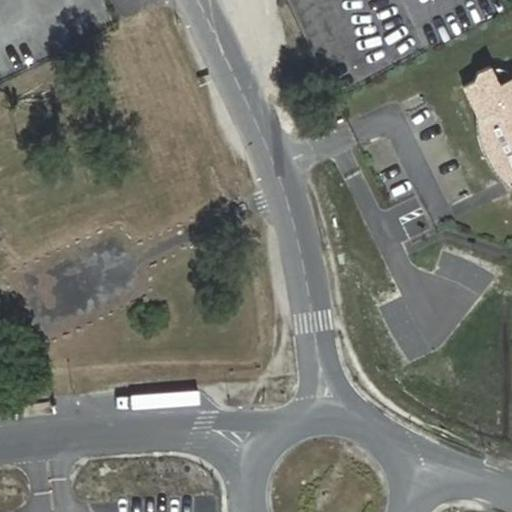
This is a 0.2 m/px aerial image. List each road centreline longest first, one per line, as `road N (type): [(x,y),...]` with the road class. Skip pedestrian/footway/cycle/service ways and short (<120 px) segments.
road 1 (unclassified): [(326,416),(280,163),(204,0)]
road 2 (unclassified): [(326,416),(285,431),(269,447),(253,491),(255,511)]
